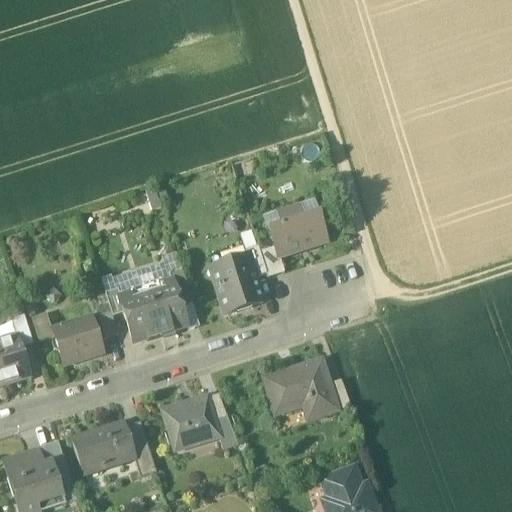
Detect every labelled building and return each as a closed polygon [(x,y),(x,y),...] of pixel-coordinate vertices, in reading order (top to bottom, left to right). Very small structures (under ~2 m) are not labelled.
[(301,209),(277,217),(281,232),(270,235),(274,249),(278,260),(279,260),(325,245),(317,220),(306,224),(301,209)] [(258,249),(245,253),(247,260),(248,259),(255,280),(266,276),(259,254),(258,249)] [(278,260),(274,249),(259,254),(266,276),(267,280),(284,275),(279,260),(278,260)] [(247,260),(210,271),(224,317),(263,305),(255,280),(248,259),(247,260)] [(192,306),(181,272),(168,276),(170,283),(170,284),(172,283),(180,310),(192,306)] [(124,299),(118,300),(123,316),(133,346),(186,329),(180,310),(172,283),(170,284),(124,299)] [(118,292),(105,296),(110,314),(112,319),(123,316),(118,300),(124,299),(123,295),(119,296),(118,292)] [(110,314),(99,318),(106,341),(118,337),(112,319),(110,314)] [(32,346),(23,318),(11,322),(16,339),(17,339),(21,350),(32,346)] [(91,321),(51,333),(62,369),(102,356),(91,321)] [(16,339),(0,344),(0,376),(3,387),(30,379),(21,350),(17,339),(16,339)] [(321,364),(263,382),(275,418),(311,406),(316,421),(337,414),(328,387),(321,364)] [(341,383),(328,387),(337,414),(350,410),(341,383)] [(218,397),(206,401),(214,425),(227,421),(218,397)] [(206,401),(163,414),(176,453),(218,440),(214,425),(206,401)] [(140,426),(124,431),(134,462),(140,480),(156,475),(140,426)] [(123,427),(71,443),(82,478),(134,462),(124,431),(123,427)] [(59,449),(27,459),(27,457),(4,464),(19,511),(39,511),(38,506),(61,499),(63,505),(76,501),(59,449)] [(366,504),(354,471),(320,483),(330,511),(375,511),(372,502),(366,504)]
